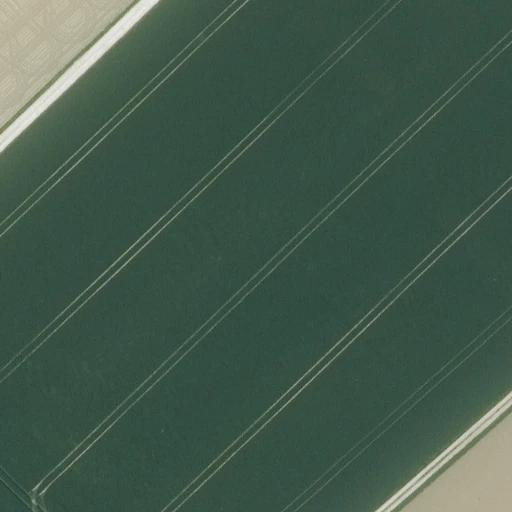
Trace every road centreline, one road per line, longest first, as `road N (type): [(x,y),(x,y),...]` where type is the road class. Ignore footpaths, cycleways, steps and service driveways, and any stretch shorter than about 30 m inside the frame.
road 1 (track): [(0,149),(151,0)]
road 2 (track): [(511,401),(384,511)]
